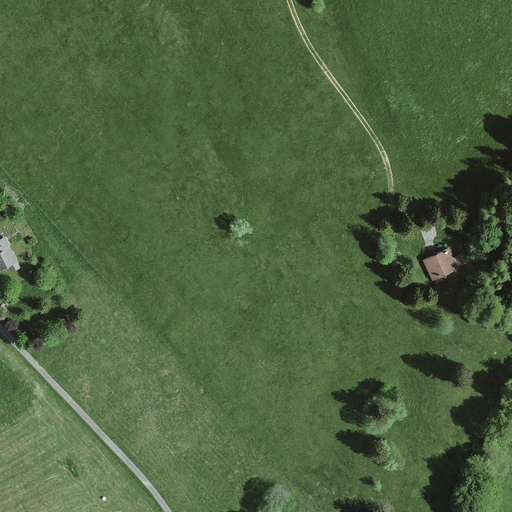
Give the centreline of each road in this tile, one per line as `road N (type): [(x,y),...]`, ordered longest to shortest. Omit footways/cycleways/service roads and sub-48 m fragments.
road 1 (track): [(168,511),(0,327)]
road 2 (track): [(393,203),(392,174),(376,138),(305,46),(290,0)]
